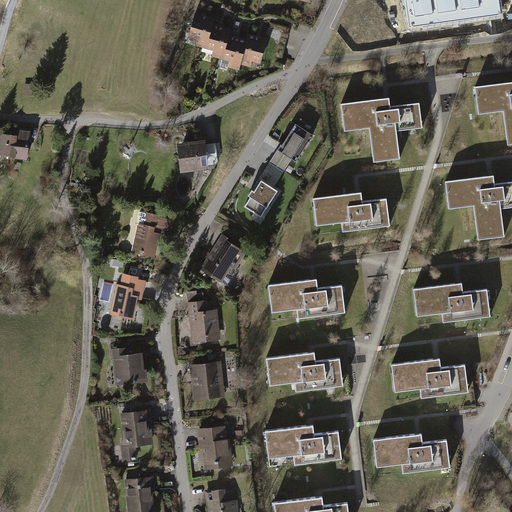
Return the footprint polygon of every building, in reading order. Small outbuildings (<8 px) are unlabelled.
[(498,0),(405,0),(410,27),(501,14),(498,0)] [(216,19),(195,12),(188,35),(196,38),(195,43),(207,47),(215,22),(216,19)] [(231,28),(215,22),(207,47),(212,48),(211,53),(222,57),(230,33),(231,28)] [(230,65),(239,68),(241,61),(250,32),(245,30),(243,37),(230,33),(222,57),(231,60),(230,65)] [(257,66),(266,37),(250,32),(241,61),(257,66)] [(511,81),(476,87),(480,113),(503,110),(508,144),(511,143),(511,81)] [(39,84),(23,84),(23,95),(39,96),(39,84)] [(391,96),(340,103),(344,131),(368,127),(373,161),(398,157),(394,128),(422,125),(418,102),(393,105),(391,96)] [(313,135),(295,124),(279,150),(277,149),(269,163),(283,172),(292,159),(296,162),(313,135)] [(18,134),(0,132),(0,154),(15,155),(15,157),(28,159),(31,128),(19,127),(18,134)] [(206,138),(175,142),(179,172),(214,167),(218,161),(216,141),(206,143),(206,138)] [(282,190),(275,186),(283,172),(269,163),(252,189),(251,189),(248,194),(250,195),(244,206),(254,212),(250,218),(261,224),(282,190)] [(87,172),(84,182),(97,185),(99,174),(87,172)] [(495,175),(445,181),(448,209),(474,206),(477,239),(504,235),(501,208),(511,207),(511,181),(496,184),(495,175)] [(360,193),(313,198),(316,224),(342,222),(343,230),(387,225),(385,199),(361,202),(360,193)] [(140,209),(131,252),(156,257),(160,236),(164,237),(169,218),(161,216),(161,214),(140,209)] [(225,235),(202,268),(226,284),(247,251),(232,241),(233,240),(225,235)] [(111,314),(113,314),(110,327),(121,329),(123,317),(134,319),(139,299),(143,300),(147,278),(124,273),(121,285),(117,284),(111,314)] [(318,277),(268,282),(271,312),(296,310),(297,318),(344,313),(341,287),(319,289),(318,277)] [(461,282),(414,289),(418,316),(445,312),(446,321),(492,315),(488,288),(462,292),(461,282)] [(197,290),(186,291),(192,342),(221,339),(217,309),(208,310),(207,299),(204,300),(203,292),(197,293),(197,290)] [(111,348),(115,385),(149,381),(147,368),(145,369),(143,351),(134,352),(134,345),(111,348)] [(314,352),(269,358),(272,383),(296,380),(297,390),(340,384),(337,357),(315,360),(314,352)] [(440,358),(390,364),(394,394),(420,391),(421,396),(470,391),(467,364),(441,367),(440,358)] [(221,361),(190,365),(194,400),(225,397),(221,361)] [(147,410),(123,413),(126,440),(120,441),(122,462),(138,460),(136,446),(154,444),(152,429),(149,429),(147,410)] [(226,425),(197,429),(200,449),(202,449),(204,469),(233,465),(230,438),(227,438),(226,425)] [(312,426),(265,431),(268,458),(292,455),(293,464),(342,459),(339,431),(313,434),(312,426)] [(421,433),(372,439),(376,466),(400,463),(401,472),(451,466),(447,439),(422,442),(421,433)] [(126,479),(129,511),(146,511),(156,511),(154,493),(156,493),(154,476),(126,479)] [(225,488),(204,491),(206,511),(239,511),(237,499),(234,500),(233,491),(226,492),(225,488)] [(322,498),(274,503),(275,511),(347,511),(346,503),(323,506),(322,498)]
